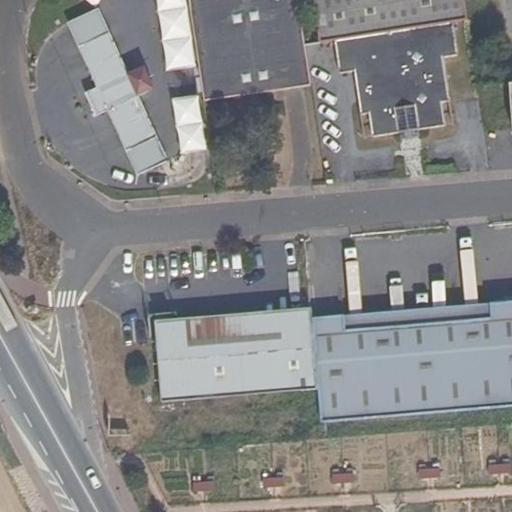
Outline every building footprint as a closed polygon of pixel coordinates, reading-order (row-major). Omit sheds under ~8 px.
[(188,0),(204,101),(311,85),(305,47),(298,0),(188,0)] [(454,25),(469,23),(465,0),(312,0),(319,45),(334,43),(454,25)] [(444,57),(459,55),(454,25),(334,43),(339,74),(354,72),(361,115),(369,114),(372,137),(399,133),(400,140),(418,138),(418,130),(445,126),(443,103),(451,101),(444,57)] [(110,32),(79,46),(98,87),(129,73),(110,32)] [(86,93),(96,116),(108,111),(139,96),(149,92),(153,83),(147,71),(139,69),(129,73),(98,87),(86,93)] [(180,154),(207,149),(198,93),(171,98),(180,154)] [(157,137),(139,96),(108,111),(126,152),(157,137)] [(313,316),(319,390),(321,419),(372,416),(505,406),(511,405),(511,300),(492,302),(493,317),(346,328),(345,314),(313,316)] [(154,321),(161,403),(319,390),(313,316),(312,308),(154,321)]
